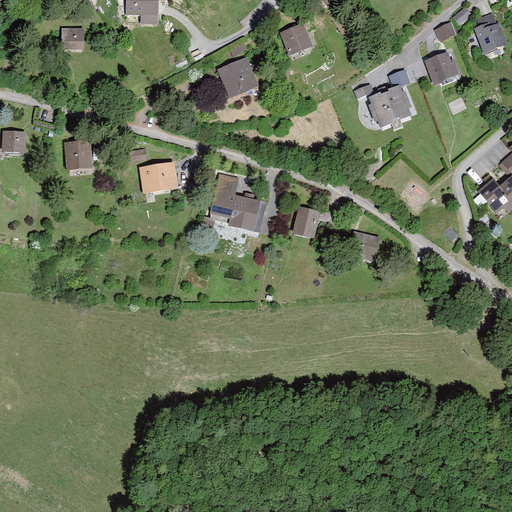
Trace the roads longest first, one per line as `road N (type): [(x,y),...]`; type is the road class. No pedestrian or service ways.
road 1 (residential): [(490,289),(324,183),(0,94)]
road 2 (residential): [(490,289),(458,179),(511,124)]
